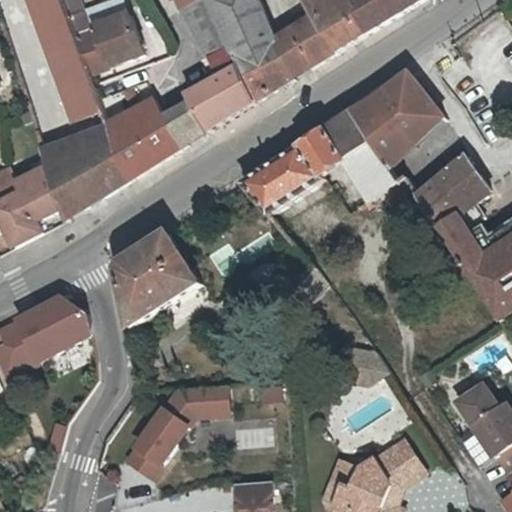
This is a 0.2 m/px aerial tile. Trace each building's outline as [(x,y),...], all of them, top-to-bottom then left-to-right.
[(40,15),(86,135),(92,149),(118,139),(112,123),(93,75),(80,38),(65,0),(13,0),(22,21),(40,15)] [(218,52),(235,46),(213,0),(204,0),(185,7),(208,56),(218,52)] [(213,0),(235,46),(263,103),(298,81),(282,45),(262,0),(213,0)] [(352,0),(308,0),(320,20),(298,34),(318,69),(372,36),(352,0)] [(352,0),(372,36),(430,0),(352,0)] [(100,30),(80,38),(93,75),(149,54),(133,14),(99,27),(100,30)] [(298,81),(318,69),(298,34),(282,45),(298,81)] [(213,134),(263,103),(235,46),(218,52),(224,64),(223,65),(229,77),(194,98),(213,134)] [(388,164),(445,113),(413,74),(358,115),(388,164)] [(118,139),(134,182),(185,151),(157,100),(112,123),(118,139)] [(187,100),(166,113),(186,149),(209,134),(187,100)] [(447,115),(445,113),(388,164),(391,170),(447,121),(447,115)] [(400,185),(391,170),(388,164),(358,115),(248,185),(274,216),(328,181),(325,178),(348,163),(370,195),(365,198),(372,209),(377,206),(375,202),(383,197),(391,208),(416,191),(409,179),(400,185)] [(134,182),(118,139),(92,149),(86,135),(50,156),(53,166),(68,209),(72,221),(134,182)] [(511,243),(491,257),(478,239),(472,229),(464,217),(478,206),(490,197),(487,192),(492,190),(471,157),(462,162),(420,197),(503,322),(511,316),(511,243)] [(0,208),(20,248),(48,233),(43,222),(68,209),(53,166),(22,183),(14,168),(0,175),(0,206),(0,207),(0,208)] [(464,217),(472,229),(487,219),(478,206),(464,217)] [(478,239),(491,257),(511,243),(511,229),(495,241),(489,232),(478,239)] [(135,329),(205,284),(174,233),(127,264),(124,271),(135,329)] [(289,301),(303,313),(330,283),(316,271),(289,301)] [(75,299),(6,331),(13,346),(0,352),(0,354),(14,386),(105,339),(103,318),(75,299)] [(4,332),(0,333),(0,346),(9,342),(4,332)] [(344,345),(339,367),(371,373),(377,382),(392,372),(378,351),(344,345)] [(371,385),(377,382),(371,373),(339,367),(337,378),(371,385)] [(237,390),(181,394),(131,464),(161,485),(201,429),(239,427),(237,390)] [(500,456),(511,475),(511,474),(511,411),(509,407),(502,412),(490,395),(480,393),(462,405),(497,458),(500,456)] [(64,455),(70,429),(58,426),(52,452),(64,455)] [(400,511),(404,505),(392,500),(400,480),(423,465),(403,436),(359,464),(338,457),(330,479),(342,483),(335,500),(351,506),(348,511),(400,511)] [(324,511),(348,511),(351,506),(335,500),(342,483),(330,479),(322,499),(324,511)] [(283,511),(282,487),(240,490),(241,511),(283,511)]
